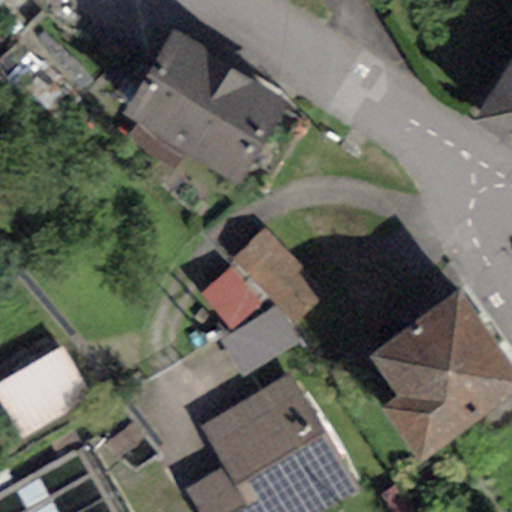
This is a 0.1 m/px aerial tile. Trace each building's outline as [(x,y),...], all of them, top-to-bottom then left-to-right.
[(58,0),(27,0),(49,14),(58,0)] [(289,100),(171,32),(123,115),(241,183),(289,100)] [(511,56),(477,117),(511,137),(511,56)] [(266,229),(228,263),(233,268),(201,296),(231,330),(268,298),(276,307),(292,325),(319,301),(295,274),(301,269),(266,229)] [(511,406),(511,367),(460,292),(368,355),(398,397),(383,407),(424,467),(511,406)] [(276,307),(221,343),(241,379),(300,343),(292,325),(276,307)] [(70,349),(5,382),(36,441),(101,408),(70,349)] [(325,511),(360,492),(293,376),(200,429),(224,470),(185,492),(196,511),(325,511)]
